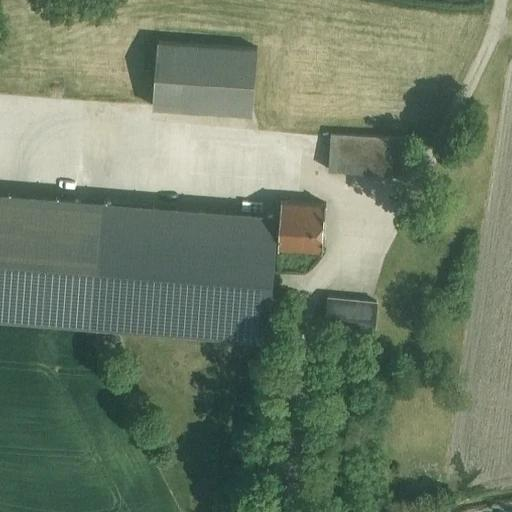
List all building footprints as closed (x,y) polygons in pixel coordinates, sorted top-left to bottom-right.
[(153,106),(253,113),(257,48),(158,41),(153,106)] [(408,174),(411,138),(331,132),(328,169),(408,174)] [(0,193),(0,314),(95,322),(105,202),(0,193)] [(282,201),(279,246),(323,249),(326,203),(282,201)] [(105,202),(95,322),(265,335),(274,216),(105,202)] [(328,297),(325,325),(373,330),(376,302),(328,297)]
